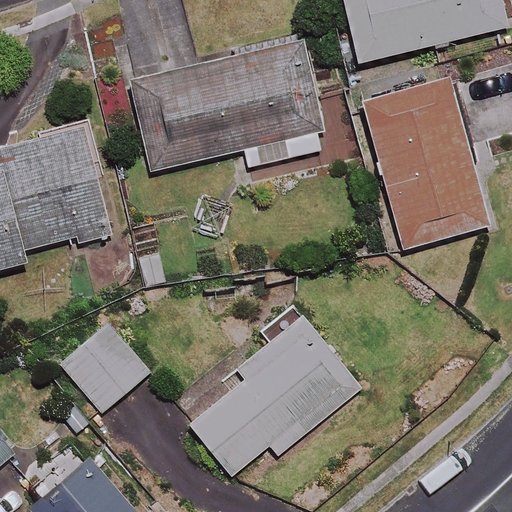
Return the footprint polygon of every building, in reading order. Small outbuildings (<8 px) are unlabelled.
[(505,30),(498,0),(341,0),(357,65),(505,30)] [(324,152),(298,43),(132,83),(154,173),(241,153),(245,171),(324,152)] [(484,231),(450,83),(367,101),(401,250),(484,231)] [(92,124),(0,148),(0,163),(2,169),(0,169),(0,271),(29,264),(27,257),(120,231),(92,124)] [(329,341),(324,345),(292,305),(256,334),(267,347),(228,379),(236,389),(189,426),(231,479),(270,448),(278,457),(361,391),(334,357),(339,353),(329,341)] [(150,376),(106,322),(57,362),(100,416),(150,376)] [(0,467),(17,453),(0,432),(0,467)] [(40,459),(34,451),(0,479),(0,511),(124,511),(89,470),(74,451),(65,439),(40,459)]
